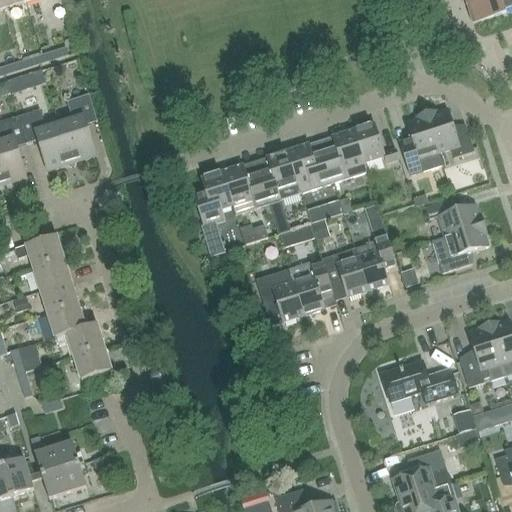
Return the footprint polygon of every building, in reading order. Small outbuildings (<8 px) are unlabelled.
[(26,4),(24,0),(0,0),(0,1),(3,12),(26,4)] [(24,0),(26,4),(39,0),(40,0),(43,10),(52,7),(50,0),(24,0)] [(511,0),(464,0),(471,22),(511,9),(511,0)] [(52,63),(68,58),(66,50),(50,56),(52,63)] [(36,60),(20,65),(22,73),(38,68),(36,60)] [(22,73),(20,65),(4,70),(6,78),(22,73)] [(60,127),(71,165),(95,157),(86,127),(97,124),(89,97),(67,104),(73,123),(60,127)] [(18,119),(27,146),(38,142),(47,172),(71,165),(60,127),(46,131),(40,112),(18,119)] [(426,116),(438,155),(450,152),(453,161),(474,154),(466,131),(455,134),(448,112),(436,116),(435,113),(426,116)] [(442,168),(438,155),(426,116),(416,119),(417,122),(405,126),(412,148),(401,151),(410,179),(430,172),(442,168)] [(0,145),(0,182),(1,187),(25,179),(16,149),(27,146),(18,119),(0,124),(0,135),(3,145),(0,145)] [(353,133),(364,166),(384,159),(386,166),(399,162),(396,152),(384,156),(374,126),(353,133)] [(366,175),(364,166),(353,133),(332,139),(337,155),(325,158),(334,185),(366,175)] [(301,196),(334,185),(325,158),(313,162),(309,147),(287,153),(298,187),(301,196)] [(278,193),(298,187),(287,153),(266,160),(271,175),(259,179),(269,208),(281,204),(278,193)] [(236,218),(269,208),(259,179),(248,183),(243,168),(222,174),(232,208),(236,218)] [(227,209),(232,208),(222,174),(201,181),(205,193),(193,197),(204,231),(232,222),(227,209)] [(445,240),(484,227),(481,218),(478,218),(475,207),(452,214),(449,202),(425,210),(429,222),(438,219),(445,240)] [(430,244),(441,277),(470,268),(466,256),(488,249),(484,238),(487,237),(484,227),(445,240),(430,244)] [(217,236),(205,239),(211,258),(223,255),(217,236)] [(34,271),(63,262),(56,238),(26,248),(34,271)] [(355,251),(368,294),(389,287),(385,273),(396,269),(387,239),(366,246),(366,248),(355,251)] [(347,300),(368,294),(355,251),(322,262),(330,289),(332,295),(344,292),(347,300)] [(71,285),(63,262),(34,271),(41,294),(71,285)] [(322,262),(289,272),(304,318),(325,312),(323,306),(335,302),(332,295),(330,289),(322,262)] [(304,318),(289,272),(256,283),(268,321),(280,317),(282,325),(304,318)] [(78,308),(71,285),(41,294),(48,317),(78,308)] [(55,340),(67,337),(85,331),(85,330),(78,308),(48,317),(55,340)] [(498,324),(488,327),(505,379),(511,376),(511,328),(510,323),(499,327),(498,324)] [(96,326),(85,330),(85,331),(67,337),(74,359),(104,350),(96,326)] [(491,384),(505,379),(488,327),(479,330),(480,333),(468,336),(475,359),(465,362),(464,361),(459,362),(468,391),(485,386),(483,382),(490,380),(491,384)] [(111,373),(104,350),(74,359),(81,383),(111,373)] [(15,370),(23,368),(18,351),(10,354),(15,370)] [(426,379),(422,365),(381,377),(394,416),(399,418),(411,415),(413,410),(409,398),(422,394),(426,405),(456,396),(449,372),(426,379)] [(25,401),(33,398),(27,382),(20,384),(25,401)] [(53,406),(55,415),(65,412),(62,404),(53,406)] [(55,415),(53,406),(43,409),(46,418),(55,415)] [(491,414),(473,419),(478,434),(496,428),(491,414)] [(17,417),(7,419),(10,432),(20,429),(17,417)] [(39,440),(31,443),(33,452),(42,449),(39,440)] [(41,477),(43,482),(49,501),(86,489),(72,445),(35,457),(41,477)] [(511,451),(505,454),(507,458),(495,462),(502,486),(511,482),(511,451)] [(398,502),(449,486),(445,474),(447,474),(440,452),(409,462),(413,474),(392,481),(398,502)] [(102,458),(93,461),(96,473),(105,470),(102,458)] [(32,486),(25,467),(24,461),(3,467),(13,498),(33,492),(32,486)] [(30,465),(25,467),(32,486),(43,482),(41,477),(35,479),(30,465)] [(0,502),(13,498),(3,467),(0,467),(0,502)] [(453,498),(449,486),(398,502),(399,505),(397,506),(395,509),(396,511),(458,511),(454,498),(453,498)] [(334,511),(331,502),(308,510),(303,492),(275,501),(278,511),(334,511)] [(254,511),(269,508),(265,494),(241,501),(244,511),(254,511)]
